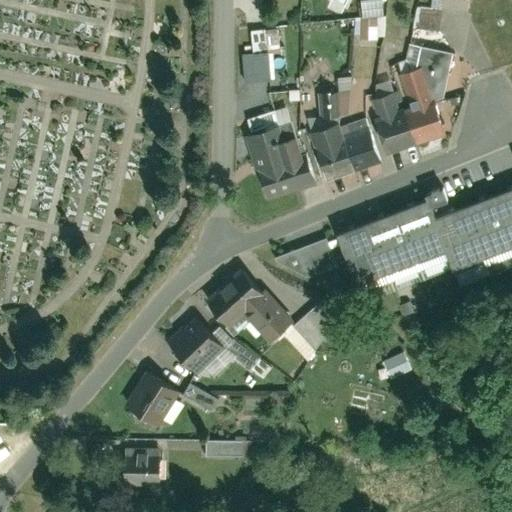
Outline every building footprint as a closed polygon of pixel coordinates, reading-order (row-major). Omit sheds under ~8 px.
[(361,0),(361,38),(385,38),(385,0),(361,0)] [(421,27),(440,30),(443,9),(418,4),(412,41),(419,42),(421,27)] [(253,51),(244,51),(245,81),(272,80),(271,51),(280,50),(279,27),(252,29),(253,51)] [(407,43),(401,75),(411,108),(405,110),(415,143),(447,133),(437,100),(445,97),(454,53),(407,43)] [(391,80),(375,83),(377,93),(393,90),(391,80)] [(376,119),(387,152),(415,143),(405,110),(402,111),(396,92),(374,99),(380,118),(376,119)] [(327,180),(359,168),(348,137),(342,122),(310,134),(327,180)] [(267,200),(318,183),(309,158),(302,137),(284,143),(277,124),(244,135),(256,169),(267,200)] [(371,128),(348,137),(359,168),(383,160),(371,128)] [(447,252),(448,253),(454,269),(511,246),(511,188),(434,217),(428,200),(335,235),(355,286),(447,252)] [(303,278),(338,265),(328,237),(277,255),(282,269),(298,264),(303,278)] [(267,295),(242,267),(204,301),(229,329),(245,314),(270,343),(295,320),(270,292),(267,295)] [(285,333),(306,355),(348,314),(326,292),(285,333)] [(194,376),(225,346),(199,319),(186,331),(184,329),(166,346),(194,376)] [(391,378),(413,369),(405,351),(383,360),(391,378)] [(180,389),(146,369),(125,405),(160,425),(180,389)] [(186,393),(211,408),(218,397),(192,382),(186,393)] [(243,439),(207,439),(207,456),(243,456),(243,439)] [(167,484),(166,462),(148,462),(148,456),(127,456),(127,485),(167,484)]
